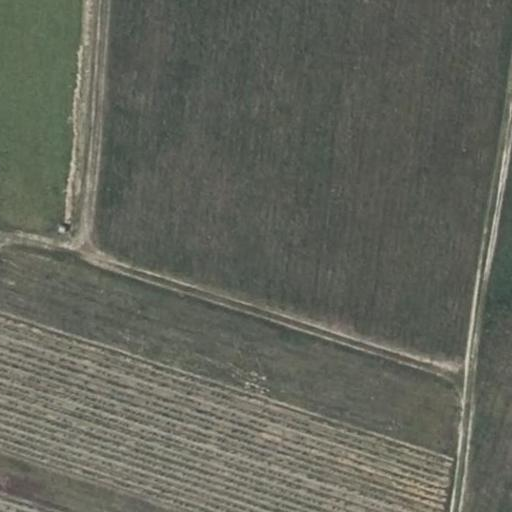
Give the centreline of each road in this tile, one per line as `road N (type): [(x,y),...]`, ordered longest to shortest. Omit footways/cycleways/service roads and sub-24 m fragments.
road 1 (track): [(0,236),(71,251),(468,389)]
road 2 (track): [(511,64),(450,511)]
road 3 (track): [(71,251),(87,204),(103,0)]
